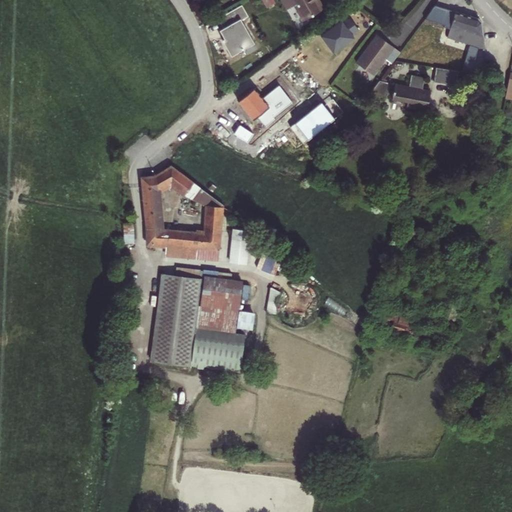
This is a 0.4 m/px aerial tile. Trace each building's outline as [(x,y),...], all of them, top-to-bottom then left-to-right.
[(283,0),(282,1),(289,14),(297,10),(305,25),(326,13),(319,2),(318,3),(315,0),(283,0)] [(246,8),(222,21),(228,31),(224,33),(229,41),(227,43),(236,59),(259,46),(246,23),(253,19),(246,8)] [(488,52),(485,27),(485,24),(481,20),(443,9),(439,21),(454,26),(453,30),(474,36),(475,53),(488,52)] [(306,41),(325,67),(358,43),(339,19),(306,41)] [(360,63),(377,76),(397,47),(380,36),(360,63)] [(292,50),(298,58),(302,54),(297,46),(292,50)] [(267,68),(274,75),(287,66),(298,58),(292,50),(267,68)] [(287,66),(291,72),(302,63),(298,58),(287,66)] [(440,68),(437,82),(460,86),(462,72),(440,68)] [(397,88),(394,104),(409,107),(408,112),(430,116),(433,94),(425,93),(427,79),(414,77),(412,90),(397,88)] [(291,98),(283,87),(266,99),(258,90),(242,102),(255,120),(272,107),(280,101),(283,104),(291,98)] [(383,87),(374,99),(382,104),(391,92),(383,87)] [(305,101),(274,145),(310,170),(322,153),(311,145),(330,118),(305,101)] [(162,178),(164,191),(175,187),(177,171),(162,178)] [(173,231),(170,247),(169,258),(222,262),(223,251),(227,208),(213,207),(217,200),(197,190),(199,187),(177,171),(175,187),(190,198),(189,201),(206,208),(205,213),(210,215),(209,231),(200,230),(199,234),(173,231)] [(151,237),(150,245),(162,246),(165,231),(167,224),(164,191),(162,178),(148,180),(153,234),(151,237)] [(130,223),(127,242),(138,244),(140,224),(130,223)] [(402,251),(397,265),(406,267),(411,253),(413,254),(424,230),(413,225),(402,251)] [(425,235),(413,270),(428,274),(439,240),(444,241),(433,276),(445,280),(456,246),(460,246),(448,281),(463,286),(474,251),(477,253),(466,287),(481,291),(494,248),(432,230),(430,237),(425,235)] [(165,231),(162,246),(170,247),(173,231),(165,231)] [(251,243),(232,241),(230,263),(249,266),(251,243)] [(277,273),(282,259),(263,252),(258,266),(277,273)] [(377,326),(440,344),(443,334),(415,325),(416,322),(418,317),(393,309),(404,274),(396,272),(388,299),(385,298),(377,326)] [(408,287),(462,304),(466,293),(413,273),(408,287)] [(148,274),(142,361),(184,365),(187,327),(191,277),(148,274)] [(241,281),(191,277),(187,327),(237,331),(241,281)] [(280,311),(281,287),(270,287),(269,310),(280,311)] [(401,302),(438,314),(443,300),(406,288),(401,302)] [(450,316),(446,329),(454,331),(461,306),(447,301),(443,314),(450,316)] [(242,308),(239,326),(255,328),(258,311),(242,308)] [(418,317),(416,322),(432,327),(434,320),(418,315),(418,317)] [(187,327),(184,365),(234,368),(237,331),(187,327)]
